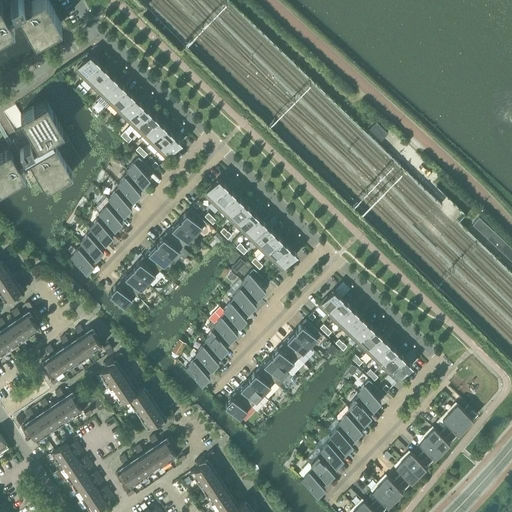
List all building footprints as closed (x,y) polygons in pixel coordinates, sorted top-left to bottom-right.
[(35,37),(61,22),(48,0),(29,0),(26,2),(24,0),(11,0),(4,4),(1,0),(0,0),(0,29),(14,22),(9,12),(18,7),(35,37)] [(84,77),(99,61),(90,53),(75,68),(84,77)] [(92,86),(108,70),(99,61),(84,77),(92,86)] [(101,94),(116,78),(108,70),(92,86),(101,94)] [(110,102),(125,86),(116,78),(101,94),(110,102)] [(118,111),(134,95),(125,86),(110,102),(118,111)] [(127,119),(142,103),(134,95),(118,111),(127,119)] [(64,129),(47,99),(22,113),(20,114),(35,139),(19,148),(24,156),(18,159),(10,146),(9,146),(0,151),(0,186),(25,172),(20,163),(29,157),(46,187),(72,172),(55,142),(67,134),(64,129)] [(142,103),(127,119),(135,126),(150,111),(142,103)] [(143,134),(158,118),(150,111),(135,126),(143,134)] [(150,141),(166,126),(158,118),(143,134),(150,141)] [(376,121),(369,129),(381,140),(388,132),(376,121)] [(166,126),(150,141),(158,149),(173,133),(166,126)] [(173,133),(158,149),(166,157),(181,141),(173,133)] [(142,182),(154,170),(139,155),(126,168),(129,170),(142,182)] [(144,184),(142,182),(129,170),(117,182),(119,184),(120,184),(132,197),(133,196),(144,184)] [(211,201),(227,185),(219,177),(203,193),(211,201)] [(135,198),(133,196),(132,197),(120,184),(119,184),(108,197),(110,199),(123,211),(135,198)] [(219,208),(234,192),(227,185),(211,201),(219,208)] [(234,192),(219,208),(227,216),(242,200),(234,192)] [(126,213),(123,211),(110,199),(98,211),(101,213),(114,225),(126,213)] [(235,223),(250,207),(242,200),(227,216),(235,223)] [(182,216),(180,218),(179,219),(195,233),(207,221),(191,206),(187,211),(186,210),(181,216),(182,216)] [(242,231),(258,215),(250,207),(235,223),(242,231)] [(117,227),(114,225),(101,213),(89,225),(91,228),(92,227),(105,240),(105,239),(117,227)] [(250,238),(265,222),(258,215),(242,231),(250,238)] [(472,223),(511,260),(511,246),(479,215),(472,223)] [(167,230),(167,231),(168,231),(183,245),(195,233),(179,219),(180,218),(179,218),(167,230)] [(258,246),(273,230),(265,222),(250,238),(258,246)] [(107,242),(105,239),(105,240),(92,227),(91,228),(80,240),(82,242),(95,254),(96,254),(107,242)] [(273,230),(258,246),(266,253),(281,237),(273,230)] [(158,241),(156,242),(156,243),(171,258),(183,245),(168,231),(167,231),(164,235),(163,234),(157,240),(158,241)] [(217,231),(212,236),(218,242),(222,237),(217,231)] [(273,261),(289,245),(281,237),(266,253),(273,261)] [(98,256),(96,254),(95,254),(82,242),(70,254),(86,269),(98,256)] [(143,254),(144,255),(160,269),(171,258),(156,243),(156,242),(143,254)] [(289,245),(273,261),(282,269),(297,253),(289,245)] [(135,265),(133,267),(148,282),(160,269),(144,255),(140,259),(139,258),(134,264),(135,265)] [(239,256),(234,261),(241,267),(245,262),(239,256)] [(0,292),(5,299),(12,294),(15,299),(24,293),(17,282),(22,279),(22,280),(26,277),(23,272),(19,274),(19,275),(14,279),(7,267),(12,264),(12,265),(16,262),(12,257),(9,259),(9,260),(4,264),(0,258),(0,257),(0,292)] [(33,273),(42,267),(40,263),(31,269),(33,273)] [(120,279),(121,279),(136,294),(148,282),(133,267),(132,266),(120,279)] [(257,293),(269,281),(254,267),(241,279),(244,282),(244,281),(257,294),(257,293)] [(46,273),(44,270),(35,276),(38,279),(46,273)] [(124,306),(136,294),(121,279),(117,283),(116,283),(111,288),(112,289),(109,292),(124,306)] [(260,296),(257,293),(257,294),(244,281),(244,282),(232,294),(235,296),(248,308),(260,296)] [(326,312),(342,296),(334,288),(318,304),(326,312)] [(250,310),(248,308),(235,296),(223,308),(225,310),(226,310),(238,322),(239,322),(250,310)] [(334,320),(349,304),(342,296),(326,312),(334,320)] [(342,327),(357,311),(349,304),(334,320),(342,327)] [(0,353),(39,327),(34,320),(39,317),(33,308),(22,315),(19,310),(20,310),(17,306),(12,310),(14,313),(15,313),(19,318),(7,325),(4,320),(5,320),(2,316),(0,317),(0,323),(4,328),(0,330),(0,353)] [(241,324),(239,322),(238,322),(226,310),(225,310),(213,322),(216,325),(216,324),(229,337),(241,324)] [(357,311),(342,327),(350,335),(365,319),(357,311)] [(297,328),(295,330),(310,345),(322,332),(307,318),(302,322),(301,322),(296,327),(297,328)] [(358,342),(373,326),(365,319),(350,335),(358,342)] [(41,362),(47,371),(48,372),(47,373),(49,377),(55,373),(57,375),(102,344),(101,343),(107,339),(105,335),(99,339),(98,337),(102,334),(96,325),(85,332),(82,327),(83,327),(81,323),(75,327),(78,330),(79,330),(82,335),(70,342),(67,337),(68,337),(66,333),(60,337),(63,340),(64,340),(67,345),(56,352),(52,347),(53,347),(51,343),(45,347),(48,350),(49,350),(52,355),(41,362)] [(232,339),(229,337),(216,324),(216,325),(204,337),(207,339),(220,351),(232,339)] [(373,326),(358,342),(365,350),(381,334),(373,326)] [(283,342),(298,357),(310,345),(295,330),(294,329),(282,342),(283,343),(283,342)] [(373,357),(388,341),(381,334),(365,350),(373,357)] [(179,339),(171,351),(178,356),(186,344),(179,339)] [(222,353),(220,351),(207,339),(195,351),(197,354),(198,353),(210,366),(211,365),(222,353)] [(103,345),(108,353),(114,349),(109,341),(103,345)] [(388,341),(373,357),(381,365),(396,349),(388,341)] [(298,357),(283,342),(283,343),(279,347),(278,346),(273,351),(274,352),(272,354),(271,354),(287,369),(298,357)] [(396,349),(381,365),(389,372),(404,356),(396,349)] [(213,367),(211,365),(210,366),(198,353),(197,354),(186,366),(200,380),(213,367)] [(258,366),(259,367),(274,381),(287,369),(271,354),(272,354),(271,353),(258,366)] [(155,392),(159,390),(155,384),(151,387),(152,388),(147,391),(143,385),(135,390),(132,384),(137,381),(137,382),(141,379),(137,374),(134,377),(129,381),(122,369),(127,366),(127,367),(131,364),(127,359),(124,362),(119,366),(112,355),(103,361),(106,366),(99,370),(120,401),(127,396),(148,426),(155,422),(158,426),(167,420),(159,410),(164,406),(165,407),(169,405),(168,403),(165,399),(161,402),(162,403),(157,406),(149,395),(154,391),(155,392)] [(404,356),(389,372),(397,380),(412,364),(404,356)] [(250,376),(248,378),(248,379),(263,393),(274,381),(259,367),(256,371),(255,370),(249,375),(250,376)] [(235,390),(236,391),(251,405),(263,393),(248,379),(248,378),(247,377),(235,390)] [(357,391),(359,393),(372,405),(373,405),(384,393),(369,378),(357,391)] [(63,390),(60,387),(55,390),(58,394),(59,393),(62,398),(50,406),(47,401),(48,400),(46,397),(40,400),(43,404),(44,403),(47,408),(36,416),(32,411),(33,411),(31,407),(25,410),(28,414),(29,413),(32,418),(21,426),(27,435),(32,431),(37,439),(88,404),(86,400),(80,404),(77,401),(82,398),(76,389),(65,396),(62,391),(63,390)] [(239,418),(251,405),(236,391),(232,395),(231,394),(226,400),(227,400),(224,403),(239,418)] [(363,420),(363,419),(368,415),(375,407),(373,405),(372,405),(359,393),(347,405),(350,408),(350,407),(363,420)] [(450,410),(465,425),(477,413),(468,404),(464,409),(457,402),(450,410)] [(366,422),(363,419),(363,420),(350,407),(350,408),(338,420),(340,422),(341,422),(354,434),(366,422)] [(465,425),(450,410),(442,418),(449,424),(444,429),(453,437),(465,425)] [(356,436),(354,434),(341,422),(340,422),(329,434),(331,436),(344,448),(345,448),(356,436)] [(426,434),(442,449),(453,437),(444,429),(440,433),(434,427),(426,434)] [(0,451),(9,446),(0,432),(0,451)] [(180,446),(178,447),(170,435),(159,442),(156,437),(157,436),(155,432),(149,436),(152,440),(153,439),(156,444),(145,452),(141,447),(142,446),(140,443),(134,446),(137,450),(138,449),(141,454),(130,462),(126,457),(127,456),(125,453),(119,456),(122,460),(123,459),(126,464),(115,472),(121,480),(126,477),(128,481),(122,485),(125,488),(182,450),(180,446)] [(442,449),(426,434),(419,442),(425,448),(421,453),(430,461),(442,449)] [(347,450),(345,448),(344,448),(331,436),(319,448),(322,451),(335,463),(335,462),(347,450)] [(51,452),(90,511),(92,511),(107,502),(67,441),(51,452)] [(338,465),(335,462),(335,463),(322,451),(310,463),(313,465),(326,477),(338,465)] [(430,461),(421,453),(417,457),(410,451),(403,458),(418,473),(430,461)] [(228,481),(232,478),(229,473),(225,475),(225,476),(221,480),(213,468),(218,465),(218,466),(222,463),(219,458),(215,460),(216,461),(211,465),(203,454),(194,460),(198,464),(190,469),(219,511),(225,511),(229,510),(229,511),(252,511),(251,508),(256,505),(256,506),(260,504),(256,498),(253,501),(253,502),(248,505),(244,499),(237,504),(233,498),(238,495),(238,496),(242,493),(239,488),(235,490),(235,491),(230,495),(223,483),(228,480),(228,481)] [(418,473),(403,458),(395,466),(402,472),(398,477),(407,485),(418,473)] [(328,479),(326,477),(313,465),(301,477),(316,492),(328,479)] [(188,475),(182,479),(186,484),(192,480),(188,475)] [(407,485),(398,477),(393,481),(387,475),(379,483),(395,498),(407,485)] [(395,498),(379,483),(372,490),(378,497),(374,501),(383,510),(395,498)] [(380,511),(383,510),(374,501),(370,505),(363,499),(356,507),(361,511),(380,511)]
